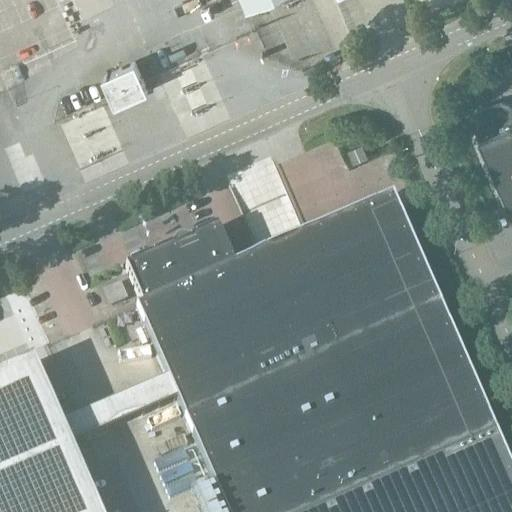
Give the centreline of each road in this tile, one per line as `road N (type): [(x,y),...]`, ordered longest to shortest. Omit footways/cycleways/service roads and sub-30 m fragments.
road 1 (unclassified): [(0,240),(389,68)]
road 2 (unclassified): [(511,345),(389,68)]
road 3 (unclassified): [(389,68),(511,15)]
